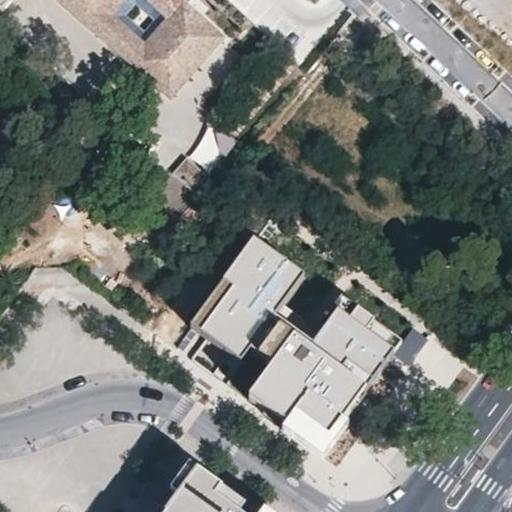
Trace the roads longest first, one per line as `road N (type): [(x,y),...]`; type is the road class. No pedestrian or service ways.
road 1 (residential): [(0,428),(118,395),(147,395),(323,511)]
road 2 (primary): [(511,376),(411,508)]
road 3 (residential): [(398,0),(494,90)]
